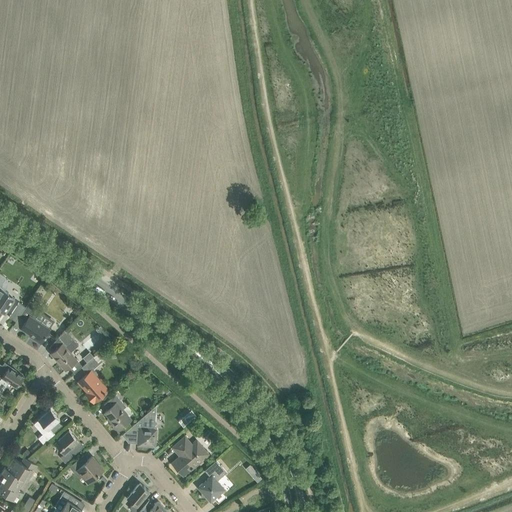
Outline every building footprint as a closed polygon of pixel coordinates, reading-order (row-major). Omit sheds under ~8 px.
[(9,292),(0,286),(0,310),(5,314),(15,299),(7,295),(9,292)] [(25,321),(21,328),(34,336),(33,338),(40,343),(50,329),(31,316),(37,307),(29,302),(19,316),(25,321)] [(65,329),(55,340),(60,345),(51,353),(66,370),(77,360),(70,352),(78,345),(65,329)] [(87,373),(78,382),(85,390),(85,389),(87,392),(86,393),(94,402),(95,401),(108,390),(95,375),(98,374),(93,369),(102,361),(96,354),(81,367),(87,373)] [(8,366),(7,368),(2,365),(0,368),(0,395),(9,382),(17,387),(24,377),(8,366)] [(116,394),(104,404),(108,409),(105,412),(112,421),(111,422),(118,430),(131,419),(122,409),(126,406),(116,394)] [(156,405),(124,433),(130,439),(138,440),(137,445),(155,446),(156,428),(154,428),(154,424),(156,422),(155,420),(155,407),(156,407),(156,405)] [(50,409),(38,419),(34,423),(43,434),(39,437),(44,444),(55,434),(50,428),(60,419),(50,409)] [(65,462),(76,452),(72,447),(79,441),(69,430),(54,443),(55,444),(55,448),(60,448),(64,453),(60,457),(65,462)] [(182,453),(172,462),(183,475),(190,469),(187,466),(198,456),(201,460),(205,456),(206,457),(209,454),(196,439),(193,442),(194,443),(192,444),(185,435),(172,447),(176,452),(179,449),(182,453)] [(74,462),(70,466),(75,472),(80,478),(82,476),(84,475),(89,481),(90,481),(103,469),(92,456),(87,460),(85,462),(81,457),(81,456),(74,462)] [(37,464),(26,458),(23,463),(13,457),(7,467),(24,479),(27,481),(37,464)] [(210,476),(198,487),(201,491),(201,497),(206,497),(210,501),(225,489),(217,480),(227,472),(216,460),(204,470),(210,476)] [(24,479),(7,467),(5,466),(0,474),(0,478),(2,480),(0,483),(0,491),(18,502),(24,493),(18,489),(24,479)] [(134,511),(137,511),(141,508),(144,504),(140,501),(150,490),(140,482),(127,497),(133,503),(129,508),(134,511)] [(71,502),(75,497),(64,490),(61,496),(67,500),(61,509),(65,511),(79,511),(82,509),(71,502)] [(29,496),(19,511),(27,511),(35,500),(29,496)] [(144,504),(141,508),(137,511),(163,511),(166,510),(158,500),(154,504),(149,499),(144,504)]
